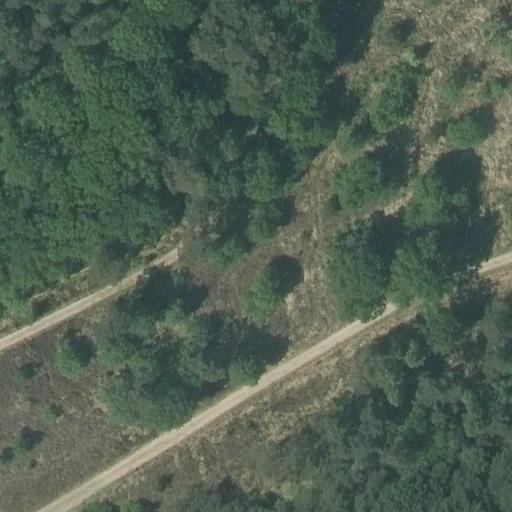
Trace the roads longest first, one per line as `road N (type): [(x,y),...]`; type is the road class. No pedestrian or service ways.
road 1 (track): [(53,511),(365,332),(511,263)]
road 2 (track): [(303,0),(284,21),(238,161),(194,252),(0,341)]
